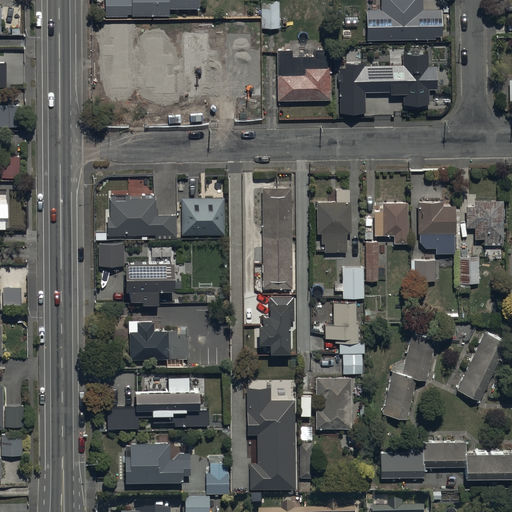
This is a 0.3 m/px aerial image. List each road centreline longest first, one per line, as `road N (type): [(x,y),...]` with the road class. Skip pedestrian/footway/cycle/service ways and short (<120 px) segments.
road 1 (residential): [(475,140),(60,149)]
road 2 (secondary): [(60,149),(61,511)]
road 3 (secondary): [(59,0),(60,149)]
road 4 (residential): [(475,140),(472,0)]
